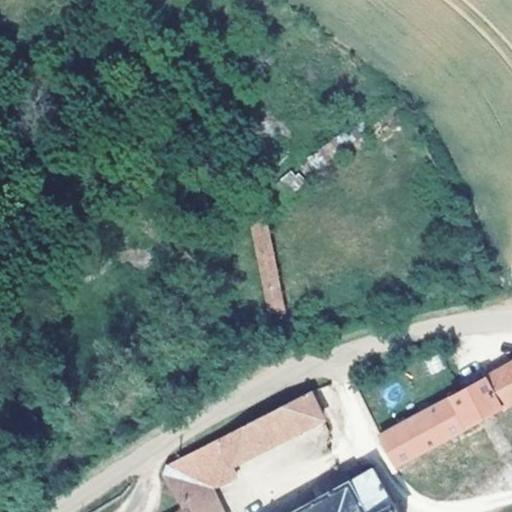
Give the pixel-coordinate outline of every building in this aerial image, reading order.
[(281,181),(297,191),(304,178),(288,169),(281,181)] [(287,311),(258,206),(244,217),(270,314),(287,311)] [(394,466),(434,445),(511,402),(511,367),(377,437),(394,466)] [(331,424),(319,398),(174,462),(171,487),(181,509),(210,495),(243,478),(238,468),(331,424)] [(511,402),(434,445),(454,480),(511,446),(511,402)] [(292,511),(400,511),(374,465),(292,511)] [(218,511),(210,495),(181,509),(182,511),(218,511)]
